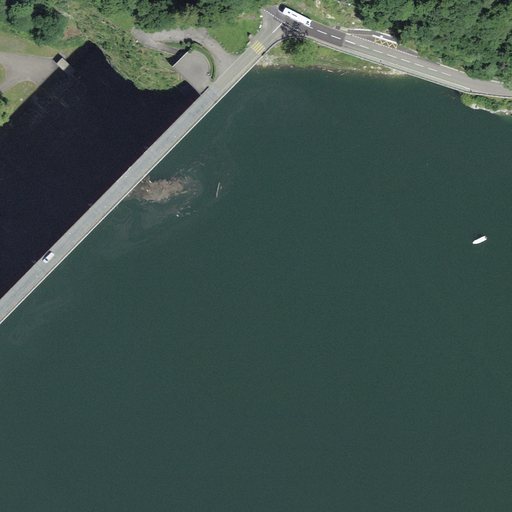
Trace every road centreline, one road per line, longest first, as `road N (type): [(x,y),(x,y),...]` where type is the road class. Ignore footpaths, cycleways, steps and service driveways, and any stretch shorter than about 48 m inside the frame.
road 1 (unclassified): [(288,17),(0,310)]
road 2 (secondary): [(511,90),(288,17)]
